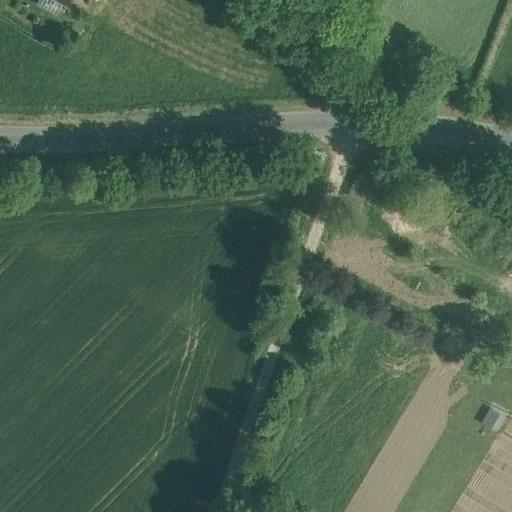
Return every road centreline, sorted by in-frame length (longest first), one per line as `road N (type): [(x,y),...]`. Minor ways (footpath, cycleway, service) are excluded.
road 1 (unclassified): [(356,124),(225,511)]
road 2 (unclassified): [(356,124),(0,137)]
road 3 (unclassified): [(511,142),(356,124)]
